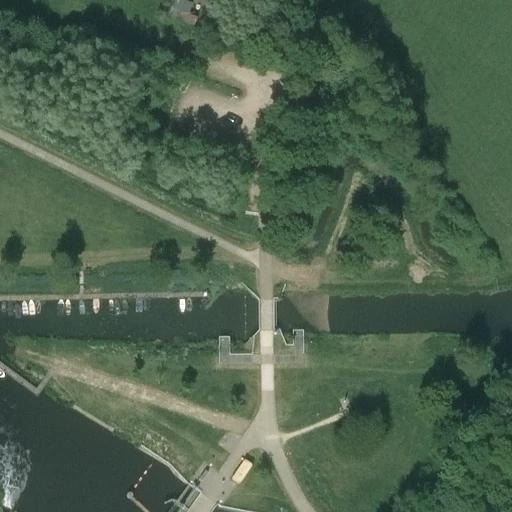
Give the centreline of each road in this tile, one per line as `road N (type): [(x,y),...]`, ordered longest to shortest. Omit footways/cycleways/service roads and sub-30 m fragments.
road 1 (unclassified): [(265,332),(269,154),(312,0)]
road 2 (track): [(265,435),(17,353)]
